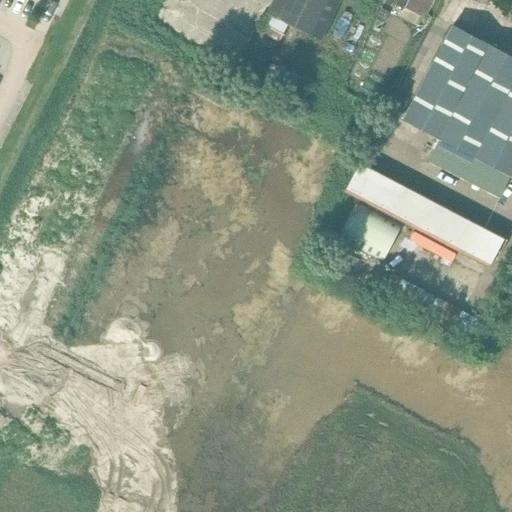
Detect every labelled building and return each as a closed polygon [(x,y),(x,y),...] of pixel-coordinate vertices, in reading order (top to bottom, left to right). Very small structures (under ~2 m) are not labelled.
[(272,0),(266,13),(256,32),(278,43),(288,24),(320,40),(340,0),(272,0)] [(402,8),(422,19),(433,0),(388,0),(402,8)] [(403,120),(511,177),(511,57),(453,26),(403,120)] [(363,41),(362,54),(376,54),(376,42),(363,41)] [(261,84),(295,101),(305,81),(271,64),(261,84)] [(359,163),(344,191),(490,267),(501,246),(493,241),(497,235),(359,163)] [(454,206),(464,211),(471,197),(460,192),(454,206)] [(338,239),(383,262),(404,222),(359,199),(338,239)] [(0,477),(0,503),(11,509),(21,488),(0,477)] [(0,503),(0,511),(8,511),(11,509),(0,503)]
